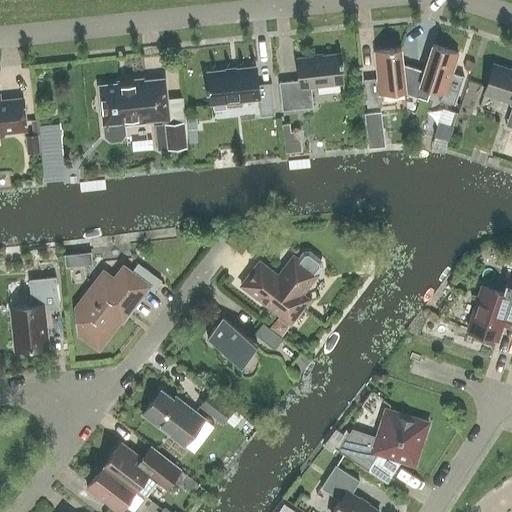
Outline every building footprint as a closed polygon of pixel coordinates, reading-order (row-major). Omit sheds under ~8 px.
[(406,91),(406,93),(418,97),(428,100),(431,89),(445,94),(442,101),(455,105),(464,78),(452,74),(459,53),(433,45),(425,72),(403,65),(406,91)] [(404,91),(406,91),(403,65),(401,48),(375,51),(378,79),(365,80),(368,107),(382,105),(381,94),(388,93),(389,103),(404,101),(404,91)] [(341,53),(297,58),(300,80),(280,82),(283,110),(313,107),(311,87),(344,84),(341,53)] [(511,70),(494,64),(484,95),(511,104),(511,111),(507,127),(511,128),(511,70)] [(258,85),(256,67),(206,72),(209,104),(228,103),(228,107),(242,106),(242,101),(259,99),(260,116),(275,115),(272,83),(258,85)] [(170,119),(165,78),(144,81),(144,79),(128,81),(128,83),(99,86),(103,125),(105,138),(126,136),(125,124),(170,119)] [(0,102),(0,134),(2,134),(2,131),(27,129),(24,100),(0,102)] [(382,111),(365,113),(368,137),(385,135),(382,111)] [(197,113),(187,113),(188,128),(197,127),(198,127),(197,113)] [(305,143),(302,118),(285,120),(288,145),(305,143)] [(454,125),(443,121),(437,137),(448,141),(454,125)] [(187,148),(184,123),(155,126),(158,151),(187,148)] [(40,154),(38,135),(27,136),(28,155),(40,154)] [(303,253),(298,259),(294,256),(278,276),(260,262),(241,285),(291,323),(309,299),(302,294),(318,274),(317,274),(322,267),(321,262),(310,252),(303,253)] [(74,254),(65,255),(66,267),(76,266),(74,254)] [(132,275),(124,270),(114,282),(97,284),(77,309),(80,331),(98,345),(134,299),(136,300),(146,286),(159,284),(159,278),(139,265),(132,275)] [(59,309),(56,277),(29,280),(32,305),(10,308),(11,309),(13,309),(17,349),(15,349),(15,350),(49,346),(49,345),(47,345),(43,310),(59,309)] [(483,286),(468,330),(483,334),(498,339),(503,325),(511,327),(511,278),(510,278),(505,294),(483,286)] [(257,343),(223,317),(207,337),(242,363),(257,343)] [(289,327),(278,320),(271,329),(282,337),(289,327)] [(282,339),(263,325),(256,335),(275,349),(282,339)] [(182,406),(162,390),(143,414),(184,446),(205,419),(184,403),(182,406)] [(235,408),(212,391),(201,407),(223,424),(235,408)] [(419,422),(387,412),(379,439),(361,433),(356,440),(349,436),(340,450),(336,447),(336,448),(369,470),(369,469),(365,467),(376,450),(413,462),(422,435),(425,436),(429,422),(420,419),(419,422)] [(122,442),(104,465),(136,489),(145,496),(157,481),(166,488),(173,478),(181,485),(188,476),(151,447),(142,458),(122,442)] [(104,465),(87,487),(111,506),(106,511),(133,511),(144,498),(135,491),(136,489),(104,465)] [(359,481),(336,466),(322,487),(341,500),(332,511),(377,511),(351,494),(359,481)]
